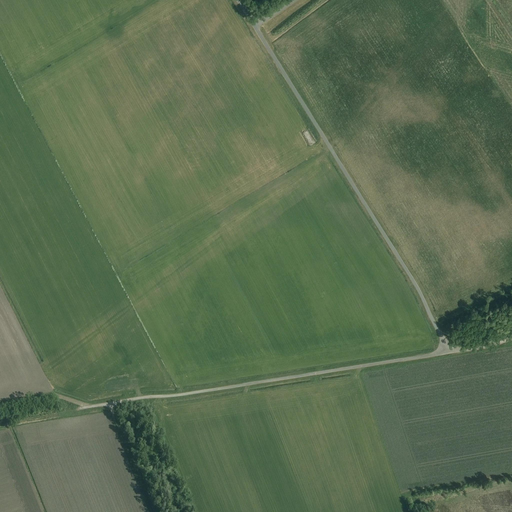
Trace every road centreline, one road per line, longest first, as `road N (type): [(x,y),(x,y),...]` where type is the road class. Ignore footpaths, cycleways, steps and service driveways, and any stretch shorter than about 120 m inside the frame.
road 1 (unclassified): [(445,348),(410,276),(238,0)]
road 2 (unclassified): [(98,405),(445,348)]
